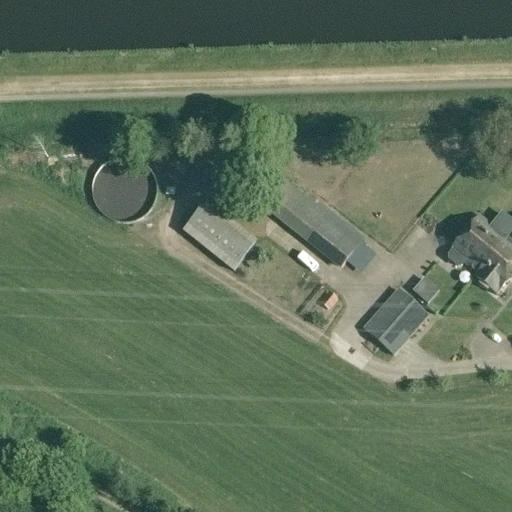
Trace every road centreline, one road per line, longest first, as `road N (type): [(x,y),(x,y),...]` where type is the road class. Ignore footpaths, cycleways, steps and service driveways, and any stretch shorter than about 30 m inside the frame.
road 1 (track): [(511,71),(0,84)]
road 2 (track): [(0,447),(97,484),(143,511)]
